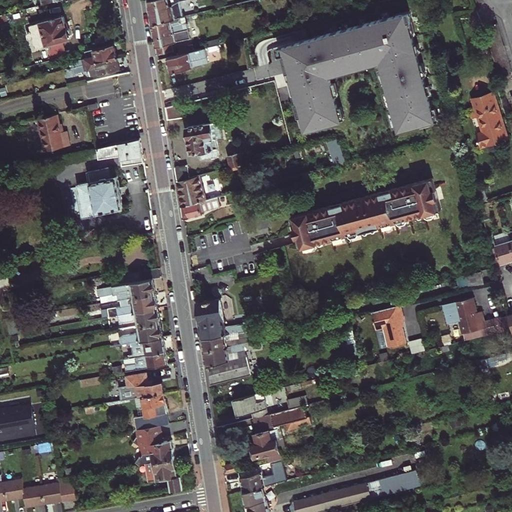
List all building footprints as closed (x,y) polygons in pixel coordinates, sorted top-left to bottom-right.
[(184,0),(150,0),(149,0),(151,14),(153,24),(180,17),(184,16),(180,1),(184,0)] [(411,11),(281,46),(287,68),(291,82),(304,130),(342,120),(330,75),(383,61),(401,129),(423,123),(424,126),(437,122),(410,22),(413,21),(411,11)] [(47,43),(48,44),(44,45),(48,61),(67,56),(63,40),(70,39),(70,37),(71,35),(70,31),(70,29),(67,28),(64,17),(61,17),(60,16),(57,17),(57,18),(42,22),(45,34),(41,35),(44,44),(47,43)] [(172,43),(191,38),(188,23),(182,24),(180,17),(153,24),(155,40),(158,54),(173,51),(172,43)] [(487,35),(500,31),(498,24),(485,28),(487,35)] [(489,42),(502,38),(500,31),(487,35),(489,42)] [(209,47),(221,44),(220,38),(208,41),(209,47)] [(491,49),(504,45),(502,38),(489,42),(491,49)] [(116,49),(114,44),(86,51),(87,58),(71,62),(72,68),(118,56),(116,49)] [(180,48),(181,54),(195,50),(193,44),(180,48)] [(491,49),(492,53),(494,57),(507,53),(505,49),(504,45),(491,49)] [(181,54),(168,58),(171,68),(172,72),(210,62),(206,48),(195,50),(181,54)] [(496,64),(509,60),(507,53),(494,57),(496,64)] [(92,74),(120,67),(119,64),(118,56),(72,68),(74,74),(90,69),(92,74)] [(498,71),(511,67),(509,60),(496,64),(498,71)] [(498,71),(500,78),(511,74),(511,70),(511,67),(498,71)] [(251,86),(246,87),(242,89),(243,94),(253,92),(251,86)] [(488,145),(489,147),(490,149),(498,151),(501,146),(501,141),(508,138),(494,92),(484,95),(473,99),(477,111),(479,117),(484,132),(477,134),(481,147),(488,145)] [(178,96),(165,99),(166,107),(180,104),(178,96)] [(166,107),(168,120),(183,117),(180,104),(166,107)] [(46,151),(71,145),(68,130),(62,132),(58,114),(43,118),(38,119),(46,151)] [(221,122),(188,127),(190,139),(192,153),(201,151),(202,159),(220,156),(217,138),(224,137),(221,122)] [(121,154),(123,166),(145,162),(142,143),(141,138),(99,148),(100,158),(121,154)] [(339,138),(328,142),(335,165),(346,162),(339,138)] [(44,160),(46,169),(97,158),(95,149),(71,154),(44,160)] [(229,156),(232,166),(243,163),(244,163),(241,153),(229,156)] [(188,165),(176,167),(178,181),(190,178),(188,165)] [(91,182),(79,184),(85,215),(89,213),(90,217),(101,215),(100,211),(125,206),(122,192),(118,176),(112,177),(110,167),(88,172),(91,182)] [(180,196),(182,206),(206,200),(200,175),(190,178),(178,181),(180,196)] [(433,178),(292,216),(295,227),(297,236),(300,247),(305,246),(316,243),(319,242),(330,239),(333,238),(344,236),(348,235),(359,232),(365,230),(377,227),(383,225),(394,222),(398,221),(408,219),(412,217),(423,215),(426,214),(437,211),(442,210),(439,199),(436,189),(433,178)] [(477,190),(480,203),(487,201),(484,188),(480,190),(477,190)] [(204,214),(203,211),(221,206),(219,197),(206,200),(182,206),(183,215),(184,219),(204,214)] [(481,205),(485,219),(492,217),(489,207),(488,202),(481,205)] [(437,211),(426,214),(428,221),(439,218),(437,211)] [(408,219),(398,221),(399,229),(410,226),(408,219)] [(394,222),(383,225),(385,232),(396,229),(394,222)] [(377,227),(365,230),(366,235),(378,232),(377,227)] [(497,248),(501,262),(509,260),(511,259),(511,243),(509,232),(508,231),(495,235),(497,244),(496,245),(497,248)] [(359,232),(348,235),(350,242),(360,239),(359,232)] [(344,236),(333,238),(335,246),(346,243),(344,236)] [(316,243),(305,246),(307,253),(318,250),(316,243)] [(492,250),(496,264),(501,262),(497,248),(492,250)] [(437,257),(438,263),(445,262),(443,255),(437,257)] [(0,286),(11,284),(7,265),(0,266),(0,301),(5,301),(3,291),(1,292),(0,289),(0,286)] [(163,276),(161,267),(141,271),(113,276),(114,285),(99,288),(99,295),(101,296),(102,303),(119,300),(122,299),(157,293),(155,284),(154,277),(163,276)] [(461,290),(485,284),(482,271),(458,277),(461,290)] [(119,314),(159,307),(158,300),(157,293),(122,299),(123,306),(109,308),(111,316),(119,314)] [(473,297),(444,304),(449,323),(460,320),(463,333),(486,327),(485,320),(482,311),(480,311),(477,312),(473,297)] [(226,321),(222,298),(213,299),(213,298),(205,299),(205,301),(198,302),(199,307),(204,337),(228,333),(260,327),(264,326),(262,318),(244,321),(244,323),(225,326),(224,321),(226,321)] [(403,313),(401,305),(372,312),(376,329),(378,329),(384,327),(389,347),(407,342),(401,321),(405,320),(403,313)] [(161,315),(159,307),(119,314),(121,322),(139,318),(140,325),(162,321),(161,315)] [(104,317),(111,316),(109,308),(102,309),(104,317)] [(112,323),(121,322),(119,314),(111,316),(112,323)] [(506,330),(502,317),(502,315),(485,320),(486,327),(463,333),(465,340),(506,330)] [(506,330),(511,328),(511,323),(510,315),(502,317),(506,330)] [(18,319),(8,321),(11,333),(27,331),(25,324),(19,325),(18,319)] [(163,330),(162,321),(140,325),(140,328),(139,329),(140,333),(141,335),(139,335),(137,333),(125,335),(122,337),(123,342),(126,343),(132,342),(164,336),(163,330)] [(276,336),(282,334),(279,323),(273,324),(276,336)] [(245,343),(251,341),(250,337),(261,335),(260,327),(228,333),(204,337),(205,344),(206,351),(229,346),(245,343)] [(389,347),(384,327),(378,329),(382,349),(389,347)] [(166,344),(164,336),(132,342),(134,354),(130,354),(130,357),(167,351),(166,344)] [(428,350),(425,337),(409,341),(413,354),(428,350)] [(246,350),(254,348),(253,341),(251,341),(245,343),(229,346),(206,351),(209,365),(231,359),(247,355),(246,350)] [(168,357),(167,351),(130,357),(126,358),(128,371),(169,363),(168,357)] [(231,359),(209,365),(209,370),(211,384),(252,374),(247,355),(231,359)] [(483,359),(485,367),(496,364),(496,362),(494,356),(483,359)] [(9,375),(8,368),(0,369),(2,376),(9,375)] [(143,396),(165,392),(164,387),(163,382),(154,384),(153,380),(149,381),(147,372),(128,376),(129,385),(124,386),(126,391),(118,393),(118,394),(119,400),(143,396)] [(302,387),(301,382),(285,386),(286,391),(302,387)] [(309,410),(362,396),(361,390),(308,404),(309,410)] [(135,417),(137,429),(161,425),(170,423),(167,405),(165,392),(143,396),(147,415),(135,417)] [(269,414),(263,392),(235,399),(238,408),(239,415),(253,411),(255,417),(269,414)] [(118,394),(110,396),(100,397),(102,404),(119,400),(118,394)] [(288,399),(290,408),(305,404),(308,404),(306,395),(288,399)] [(31,403),(5,408),(0,409),(0,432),(36,425),(31,403)] [(283,459),(281,451),(285,450),(279,427),(276,428),(275,426),(288,422),(289,429),(312,423),(310,415),(308,416),(305,404),(290,408),(269,414),(255,417),(259,433),(256,433),(259,443),(253,445),(254,449),(256,456),(258,455),(265,453),(266,457),(269,457),(270,462),(283,459)] [(461,424),(459,417),(449,419),(451,426),(461,424)] [(147,462),(175,457),(174,448),(170,449),(168,440),(164,441),(161,425),(137,429),(139,435),(134,441),(140,445),(142,454),(136,462),(140,464),(147,462)] [(32,446),(33,453),(41,452),(40,445),(32,446)] [(173,490),(184,488),(181,475),(178,476),(178,471),(175,457),(147,462),(150,480),(170,476),(173,490)] [(223,465),(225,474),(240,470),(242,470),(240,462),(223,465)] [(243,483),(245,491),(263,486),(277,482),(275,474),(272,475),(270,468),(263,470),(261,465),(242,470),(240,470),(243,483)] [(295,501),(297,511),(314,511),(426,483),(424,474),(418,476),(417,469),(295,501)] [(78,498),(74,476),(60,478),(61,482),(64,501),(78,498)] [(25,488),(23,478),(5,481),(8,500),(19,498),(26,497),(24,488),(25,488)] [(64,501),(61,482),(42,485),(45,504),(56,502),(64,501)] [(35,505),(45,504),(42,485),(25,488),(26,497),(28,507),(35,505)] [(263,486),(245,491),(249,508),(250,511),(269,511),(270,511),(263,486)]
